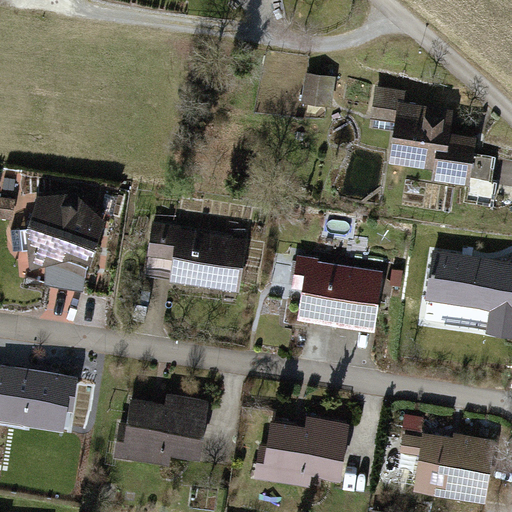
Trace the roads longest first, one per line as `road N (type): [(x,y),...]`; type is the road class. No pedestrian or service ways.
road 1 (unclassified): [(511,404),(0,325)]
road 2 (residential): [(511,115),(471,70),(382,0)]
